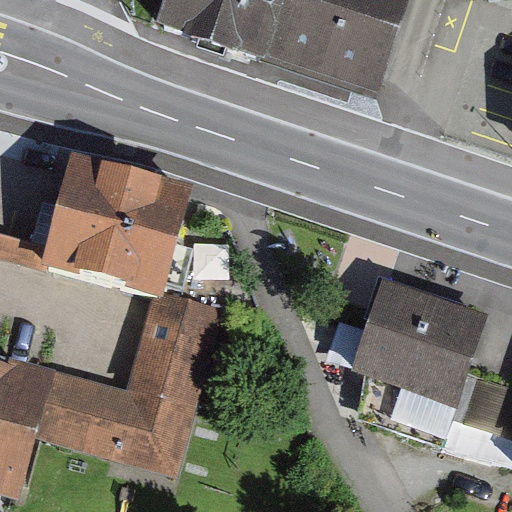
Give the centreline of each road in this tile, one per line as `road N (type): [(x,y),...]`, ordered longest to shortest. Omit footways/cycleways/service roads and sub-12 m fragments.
road 1 (secondary): [(84,86),(511,229)]
road 2 (track): [(243,139),(229,183),(337,443),(382,511)]
